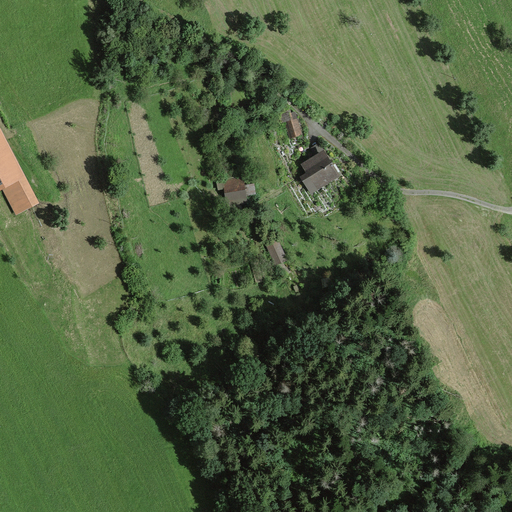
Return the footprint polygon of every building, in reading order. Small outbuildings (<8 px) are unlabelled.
[(296,139),(305,136),(301,122),(292,124),(296,139)] [(0,126),(0,188),(14,216),(40,202),(0,126)] [(308,179),(315,192),(346,173),(333,152),(311,165),(316,174),(308,179)] [(235,199),(253,192),(247,176),(229,183),(235,199)] [(291,262),(280,237),(267,243),(278,268),(291,262)]
